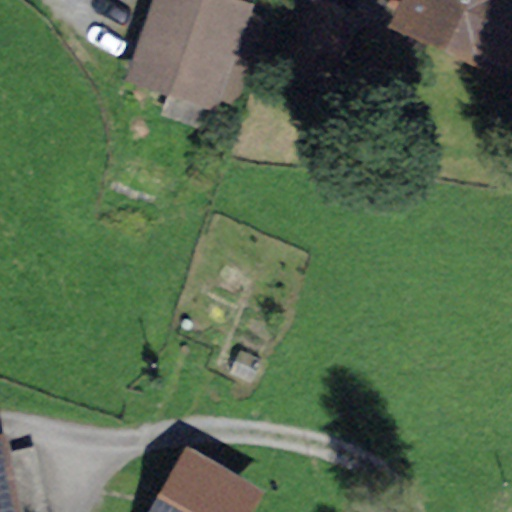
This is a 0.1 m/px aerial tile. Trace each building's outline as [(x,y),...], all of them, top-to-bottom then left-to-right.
[(202,0),(165,0),(136,88),(202,110),(235,11),(202,0)] [(511,47),(511,0),(387,0),(386,4),(507,58),(511,47)] [(352,19),(318,2),(285,67),(319,84),(352,19)] [(250,511),(257,501),(181,459),(150,511),(250,511)] [(0,511),(9,511),(0,470),(0,511)]
